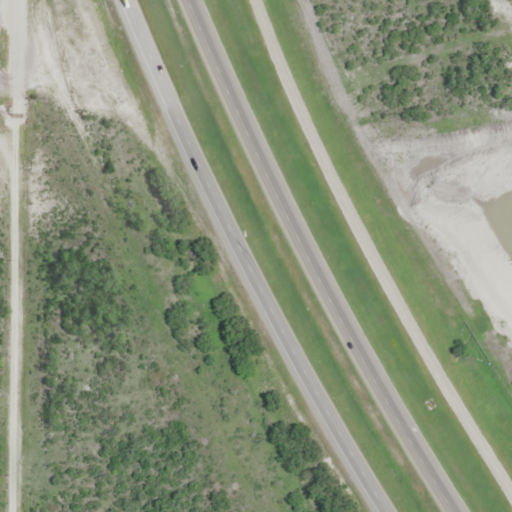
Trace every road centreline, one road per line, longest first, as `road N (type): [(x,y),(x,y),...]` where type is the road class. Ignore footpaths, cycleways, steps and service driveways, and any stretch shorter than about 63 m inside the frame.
road 1 (motorway): [(461,511),(298,249),(187,0)]
road 2 (motorway): [(132,0),(253,265),(392,511)]
road 3 (residential): [(511,486),(327,183),(257,0)]
road 4 (track): [(12,511),(18,90)]
